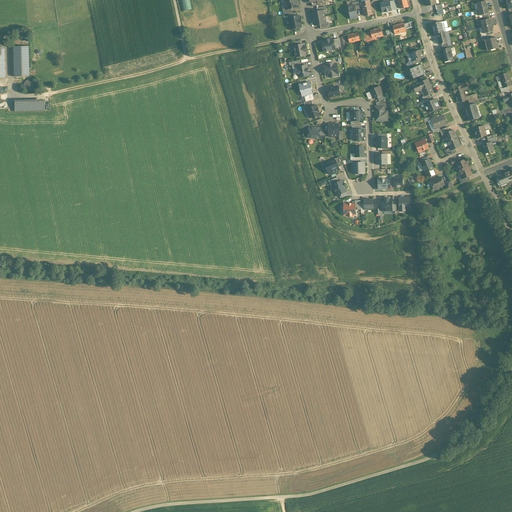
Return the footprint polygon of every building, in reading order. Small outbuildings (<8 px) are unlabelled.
[(190,0),(178,0),(181,12),(193,9),(190,0)] [(383,0),(379,1),(381,13),(393,11),(391,0),(383,0)] [(406,0),(397,0),(400,9),(408,7),(406,0)] [(298,1),(286,3),(287,9),(287,10),(292,9),(299,7),(298,2),(298,1)] [(362,2),(363,8),(364,16),(372,15),(369,1),(362,2)] [(478,3),(477,4),(478,10),(487,8),(486,2),(486,1),(478,3)] [(353,6),(348,7),(350,19),(357,18),(356,10),(355,5),(353,6)] [(487,8),(478,10),(480,16),(481,16),(489,14),(489,13),(487,8)] [(317,12),(312,13),(313,16),(314,19),(325,17),(323,11),(317,12)] [(298,16),(289,18),(291,27),(290,28),(290,30),(291,30),(293,30),(294,29),(300,28),(301,27),(301,24),(302,23),(301,20),(300,20),(299,16),(298,16)] [(325,17),(314,19),(315,26),(320,25),(326,24),(326,23),(325,17)] [(483,21),(481,21),(483,27),(492,25),(490,19),(483,21)] [(441,22),(432,24),(434,35),(437,34),(443,32),(441,23),(441,22)] [(404,24),(393,26),(393,29),(395,34),(399,33),(406,31),(404,24)] [(492,25),(483,27),(484,33),(484,34),(486,33),(493,32),(493,31),(492,25)] [(381,28),(370,31),(370,32),(366,33),(369,42),(373,40),(373,39),(383,36),(381,28)] [(445,32),(437,34),(440,45),(442,44),(447,43),(445,32)] [(358,33),(347,36),(350,43),(360,40),(358,33)] [(490,39),(485,40),(485,41),(488,51),(499,48),(498,44),(499,43),(499,41),(497,41),(496,37),(490,39)] [(326,41),(322,41),(324,52),(335,49),(333,39),(329,40),(329,39),(326,40),(326,41)] [(301,45),(294,46),(294,47),(295,51),(294,52),(296,57),(301,56),(301,57),(305,57),(304,56),(306,55),(305,51),(306,51),(305,46),(304,47),(304,44),(301,45)] [(29,76),(28,47),(13,47),(14,77),(29,76)] [(443,50),(442,50),(444,58),(445,62),(453,60),(453,59),(452,57),(450,48),(443,50)] [(421,50),(411,54),(413,61),(419,59),(423,58),(421,50)] [(333,63),(327,65),(327,66),(324,66),(326,76),(329,75),(330,77),(336,76),(335,74),(338,73),(337,64),(333,65),(333,63)] [(301,66),(297,67),(298,71),(297,71),(298,74),(299,74),(299,77),(309,76),(308,72),(309,72),(308,69),(307,69),(307,65),(301,66)] [(421,65),(409,70),(412,79),(425,74),(421,65)] [(508,73),(499,76),(503,88),(508,87),(511,85),(508,73)] [(38,88),(38,85),(37,82),(34,80),(31,79),(28,79),(26,81),(24,84),(23,87),(24,90),(26,92),(29,93),(32,94),(35,93),(37,91),(38,88)] [(428,79),(419,83),(421,88),(422,90),(425,96),(429,94),(433,93),(428,79)] [(310,82),(307,83),(299,85),(302,96),(304,96),(312,94),(311,89),(312,89),(310,82)] [(467,85),(453,89),(455,94),(456,93),(459,102),(469,100),(468,96),(464,97),(463,91),(468,90),(467,85)] [(334,87),(327,89),(329,97),(340,95),(338,87),(334,87)] [(380,87),(370,91),(373,99),(382,95),(383,95),(380,87)] [(511,93),(510,94),(507,95),(503,96),(503,97),(505,102),(509,101),(510,104),(511,108),(511,107),(511,93)] [(304,96),(306,102),(311,100),(314,99),(312,94),(304,96)] [(476,94),(468,96),(469,100),(469,102),(478,100),(476,94)] [(423,105),(421,105),(422,108),(427,109),(428,113),(432,111),(433,112),(434,111),(440,108),(436,99),(430,102),(423,105)] [(306,102),(304,103),(306,109),(307,108),(313,106),(311,100),(306,102)] [(44,102),(14,102),(15,112),(45,111),(44,102)] [(470,106),(464,107),(468,121),(478,118),(477,114),(475,109),(477,109),(475,104),(470,106)] [(313,106),(307,108),(308,112),(307,112),(309,115),(310,119),(320,116),(319,112),(318,108),(316,105),(313,106)] [(377,107),(375,107),(375,121),(387,121),(387,112),(384,112),(384,107),(377,107)] [(362,112),(350,112),(351,121),(360,121),(362,121),(362,118),(363,118),(363,115),(362,114),(362,112)] [(443,115),(431,120),(435,129),(439,127),(447,124),(443,115)] [(339,124),(329,125),(329,137),(339,136),(339,131),(339,124)] [(484,126),(474,129),(477,139),(487,136),(485,131),(484,126)] [(321,129),(309,127),(308,137),(320,138),(320,137),(321,134),(321,129)] [(440,130),(442,135),(445,134),(444,134),(450,132),(448,127),(440,130)] [(361,130),(354,130),(354,141),(364,141),(363,130),(361,130)] [(450,132),(444,134),(445,134),(447,141),(457,138),(454,130),(450,132)] [(387,138),(376,138),(376,148),(387,148),(387,138)] [(447,141),(447,142),(450,149),(450,150),(455,148),(460,146),(457,138),(447,141)] [(425,140),(416,144),(419,152),(428,148),(425,140)] [(489,143),(483,145),(483,147),(485,154),(494,151),(491,142),(489,143)] [(364,147),(355,147),(355,157),(364,157),(364,147)] [(387,154),(377,155),(377,165),(387,164),(387,154)] [(459,158),(451,161),(453,167),(457,165),(456,163),(461,161),(459,158)] [(461,161),(456,163),(457,165),(459,171),(469,167),(465,159),(461,161)] [(429,160),(422,163),(422,164),(421,165),(424,170),(425,171),(426,174),(428,175),(435,172),(434,169),(433,169),(431,163),(430,164),(429,160)] [(340,170),(336,161),(325,165),(329,174),(340,170)] [(363,164),(353,164),(354,173),(364,172),(363,164)] [(469,167),(459,171),(463,179),(468,177),(472,175),(469,167)] [(511,171),(511,170),(497,176),(498,178),(500,185),(501,186),(511,181),(511,171)] [(403,177),(394,178),(394,188),(403,187),(403,177)] [(441,177),(436,179),(436,178),(430,180),(434,189),(436,188),(438,189),(439,189),(439,187),(444,185),(441,177)] [(387,180),(378,180),(378,189),(388,189),(387,180)] [(450,180),(449,181),(445,183),(447,189),(453,187),(450,180)] [(342,181),(333,185),(337,195),(346,192),(344,186),(345,186),(344,183),(343,183),(342,181)] [(385,199),(382,199),(382,211),(392,211),(392,199),(389,199),(389,198),(385,199)] [(410,198),(399,198),(400,211),(405,211),(405,209),(410,209),(410,198)] [(374,200),(364,201),(364,209),(374,209),(374,200)] [(348,203),(348,204),(343,204),(344,216),(347,216),(348,217),(353,217),(352,215),(356,215),(355,204),(351,204),(351,203),(348,203)]
